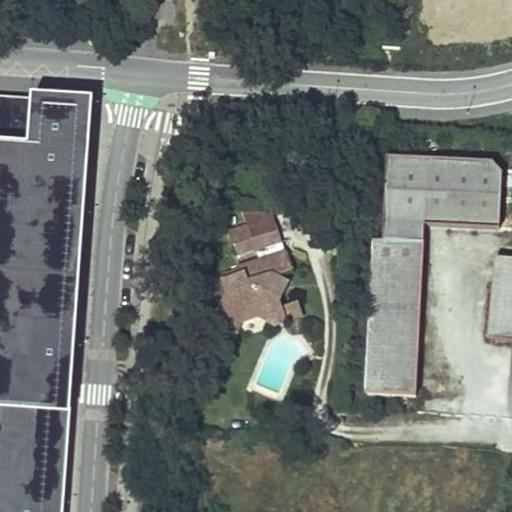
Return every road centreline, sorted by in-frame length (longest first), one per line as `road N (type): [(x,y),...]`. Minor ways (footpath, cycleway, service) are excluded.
road 1 (residential): [(138,70),(112,224),(91,511)]
road 2 (residential): [(138,70),(416,91),(511,81)]
road 3 (residential): [(0,61),(138,70)]
